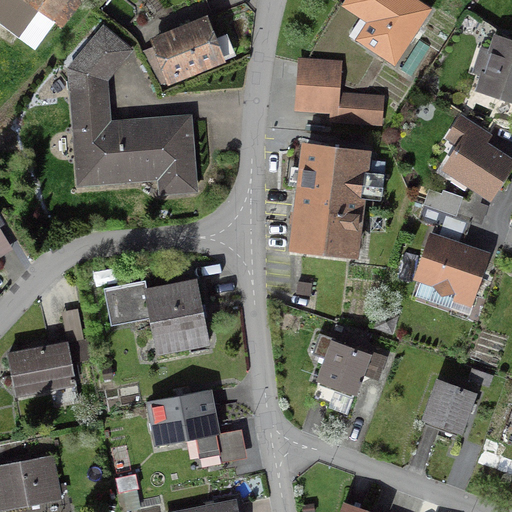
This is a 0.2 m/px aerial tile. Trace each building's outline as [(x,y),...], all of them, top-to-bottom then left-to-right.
[(0,0),(0,24),(33,49),(52,23),(60,29),(81,0),(0,0)] [(348,0),(344,7),(383,32),(372,50),(392,63),(426,11),(408,0),(348,0)] [(207,27),(155,47),(168,82),(190,74),(188,69),(219,58),(207,27)] [(102,81),(126,52),(103,33),(71,71),(72,83),(89,82),(95,75),(102,81)] [(511,47),(497,42),(481,90),(511,99),(511,47)] [(342,66),(300,62),(295,113),(333,116),(332,123),(382,127),(385,101),(340,97),(342,66)] [(102,87),(72,90),(79,184),(147,178),(147,173),(159,172),(161,192),(191,190),(186,121),(105,127),(102,87)] [(467,137),(446,170),(488,197),(509,164),(467,137)] [(301,186),(298,209),(357,216),(359,194),(380,197),(385,158),(305,148),(305,149),(284,146),(279,183),(301,186)] [(425,206),(420,220),(438,227),(444,213),(425,206)] [(357,216),(298,209),(293,246),(352,254),(357,216)] [(423,253),(420,263),(421,268),(418,278),(433,283),(442,292),(454,290),(470,296),(483,258),(431,240),(428,249),(423,253)] [(172,352),(207,345),(194,282),(145,291),(144,282),(102,290),(110,327),(149,319),(153,339),(168,336),(172,352)] [(366,353),(365,356),(331,343),(310,402),(346,415),(362,369),(376,375),(382,359),(366,353)] [(6,357),(14,396),(74,385),(66,346),(6,357)] [(473,395),(437,382),(423,420),(459,433),(473,395)] [(207,391),(148,402),(157,446),(195,439),(199,459),(219,455),(207,391)] [(25,438),(0,442),(0,511),(69,511),(67,498),(57,500),(49,458),(30,462),(25,438)] [(234,511),(233,503),(188,511),(234,511)]
